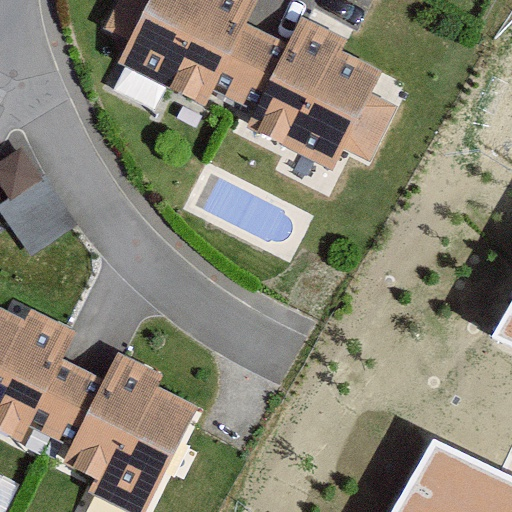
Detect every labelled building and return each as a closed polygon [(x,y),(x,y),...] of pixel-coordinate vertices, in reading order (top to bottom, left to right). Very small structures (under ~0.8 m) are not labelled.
[(120,0),(106,31),(129,42),(118,65),(208,108),(209,106),(214,95),(234,105),(268,36),(248,27),(261,0),(120,0)] [(268,36),(234,105),(254,114),(246,132),(335,174),(347,150),(371,161),(396,110),(370,98),(381,75),(340,55),(347,41),(301,19),(288,46),(268,36)] [(0,162),(0,185),(9,199),(41,178),(22,148),(0,162)] [(9,199),(0,204),(0,205),(32,256),(78,226),(45,176),(41,178),(9,199)] [(511,308),(496,339),(511,346),(511,308)] [(27,324),(0,310),(0,436),(23,448),(32,430),(49,438),(81,373),(63,364),(78,333),(33,311),(27,324)] [(106,383),(81,373),(49,438),(70,451),(62,468),(97,484),(92,496),(125,511),(146,511),(190,422),(196,409),(157,390),(163,377),(119,357),(106,383)] [(511,511),(511,478),(432,439),(393,511),(511,511)]
